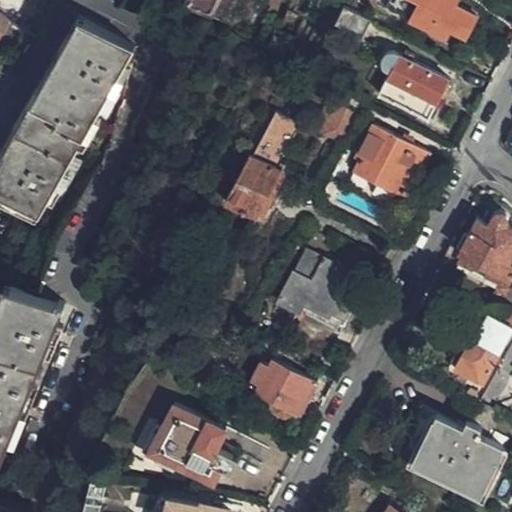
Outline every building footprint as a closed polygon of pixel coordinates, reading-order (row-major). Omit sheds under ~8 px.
[(188,0),(186,7),(224,22),(233,0),(188,0)] [(449,14),(455,0),(390,0),(388,4),(448,34),(456,18),(449,14)] [(376,15),(361,7),(352,22),(368,30),(376,15)] [(0,12),(0,52),(19,25),(0,12)] [(0,187),(42,211),(136,44),(80,13),(0,153),(0,187)] [(272,47),(289,52),(297,33),(282,28),(272,47)] [(451,74),(397,47),(393,47),(388,49),(386,51),(386,57),(385,60),(388,64),(394,67),(383,88),(432,113),(451,74)] [(360,108),(336,97),(321,126),(346,138),(360,108)] [(433,149),(376,116),(358,154),(360,156),(358,160),(372,168),(370,173),(409,193),(433,149)] [(265,212),(289,166),(254,149),(230,195),(265,212)] [(372,168),(358,160),(356,165),(370,173),(372,168)] [(403,219),(394,235),(402,240),(411,223),(403,219)] [(488,226),(484,232),(478,245),(467,239),(456,261),(457,262),(453,269),(469,278),(473,271),(484,277),(481,285),(503,296),(507,290),(504,288),(511,275),(511,246),(511,243),(509,240),(503,236),(503,234),(503,230),(503,228),(500,225),(495,224),(491,223),(488,226)] [(478,245),(484,232),(473,228),(467,239),(478,245)] [(349,268),(339,262),(341,260),(309,243),(281,294),(301,305),(310,292),(314,296),(311,299),(331,310),(333,305),(346,311),(366,273),(352,265),(349,268)] [(18,405),(44,340),(47,340),(51,331),(48,330),(60,302),(53,299),(52,302),(10,285),(0,309),(0,449),(15,415),(16,415),(21,406),(18,405)] [(456,364),(483,380),(511,334),(511,309),(507,306),(483,342),(474,337),(456,364)] [(303,407),(320,377),(276,354),(272,359),(265,356),(256,374),(263,378),(260,384),(278,393),(280,403),(288,408),(298,404),(303,407)] [(242,447),(218,435),(228,415),(178,391),(153,440),(203,465),(205,461),(219,468),(224,457),(235,463),(242,447)] [(476,437),(480,432),(468,423),(464,429),(424,402),(399,438),(428,458),(425,464),(451,483),(453,479),(471,491),(498,452),(476,437)] [(99,473),(90,507),(104,510),(114,476),(99,473)] [(229,511),(231,505),(165,490),(159,511),(229,511)] [(39,511),(41,503),(0,492),(0,511),(39,511)]
